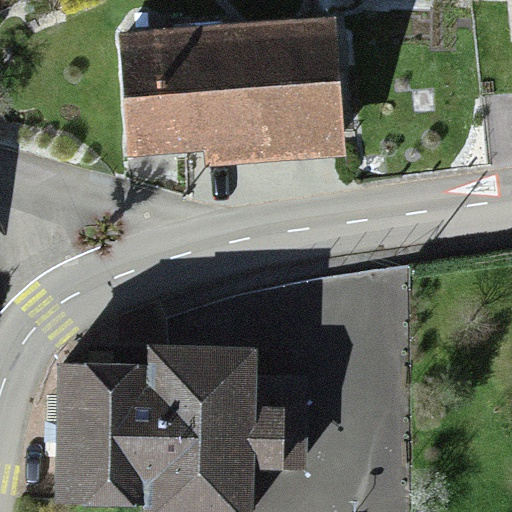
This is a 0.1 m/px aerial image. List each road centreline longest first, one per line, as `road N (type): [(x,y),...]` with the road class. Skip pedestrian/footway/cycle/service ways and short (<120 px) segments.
road 1 (tertiary): [(511,198),(220,241),(100,284)]
road 2 (tertiary): [(100,284),(32,327),(0,396)]
road 3 (residential): [(0,185),(45,257),(100,284)]
